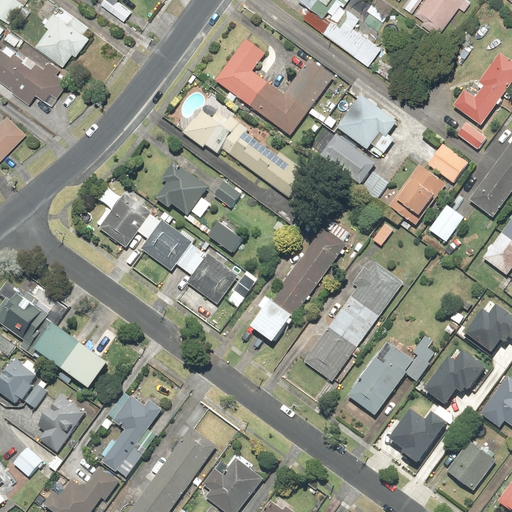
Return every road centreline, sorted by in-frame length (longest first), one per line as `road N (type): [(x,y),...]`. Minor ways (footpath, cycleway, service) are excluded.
road 1 (residential): [(408,511),(9,221)]
road 2 (residential): [(203,0),(91,149),(9,221)]
road 3 (unknown): [(204,365),(311,220)]
